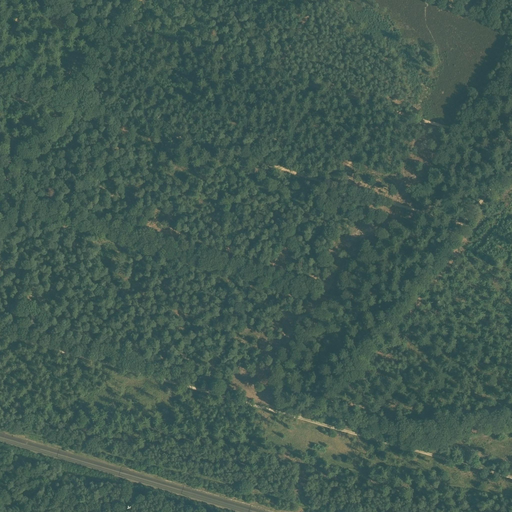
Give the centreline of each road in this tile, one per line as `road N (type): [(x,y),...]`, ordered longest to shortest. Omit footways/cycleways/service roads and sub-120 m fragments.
road 1 (track): [(0,392),(93,416),(246,434),(341,468),(511,496)]
road 2 (track): [(460,225),(0,85)]
road 3 (track): [(511,148),(124,26)]
road 4 (track): [(4,199),(388,313)]
road 5 (track): [(0,333),(305,419),(312,412)]
road 6 (track): [(0,205),(138,0)]
road 7 (track): [(312,412),(460,225)]
road 8 (track): [(305,419),(511,477)]
road 9 (track): [(0,509),(70,473),(197,511)]
road 10 (track): [(312,412),(394,433),(511,419)]
